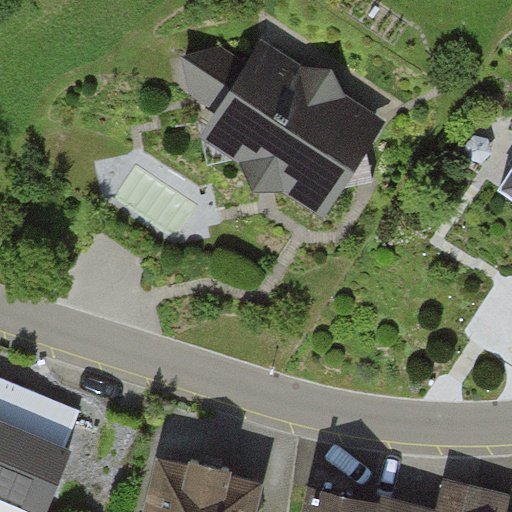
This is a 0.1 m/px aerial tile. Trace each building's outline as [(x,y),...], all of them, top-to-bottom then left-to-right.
[(260,47),(201,142),(318,215),(377,120),(260,47)] [(83,419),(0,386),(0,511),(55,511),(74,467),(65,463),(83,419)] [(263,511),(267,495),(159,470),(149,511),(263,511)] [(469,511),(473,496),(445,489),(439,511),(469,511)] [(511,505),(473,496),(469,511),(511,511),(511,505)]
